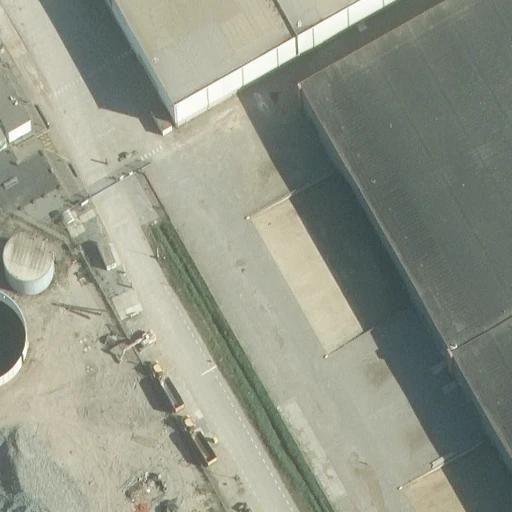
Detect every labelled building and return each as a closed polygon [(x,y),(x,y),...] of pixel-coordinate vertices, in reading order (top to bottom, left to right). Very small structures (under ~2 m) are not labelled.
[(175,129),(403,0),(140,0),(111,17),(175,129)] [(511,481),(511,0),(484,0),(299,105),(511,481)] [(0,66),(0,128),(3,135),(42,117),(15,59),(0,66)] [(150,116),(162,136),(171,131),(159,111),(150,116)] [(15,181),(52,169),(43,143),(7,156),(15,181)] [(57,267),(77,256),(64,232),(44,243),(57,267)] [(25,296),(28,296),(31,296),(34,295),(37,294),(38,294),(41,292),(43,291),(44,290),(46,288),(47,286),(49,284),(50,281),(51,278),(52,276),(52,274),(52,272),(52,271),(52,269),(52,266),(51,264),(50,260),(48,257),(46,255),(45,254),(44,253),(42,251),(39,250),(36,248),(32,247),(29,247),(26,247),(23,247),(20,248),(18,249),(16,250),(13,252),(10,254),(8,256),(7,257),(6,259),(5,262),(4,265),(3,267),(3,269),(3,271),(3,272),(3,274),(3,276),(4,278),(5,282),(7,285),(8,286),(10,288),(12,290),(15,292),(17,294),(19,294),(22,295),(25,296)]
